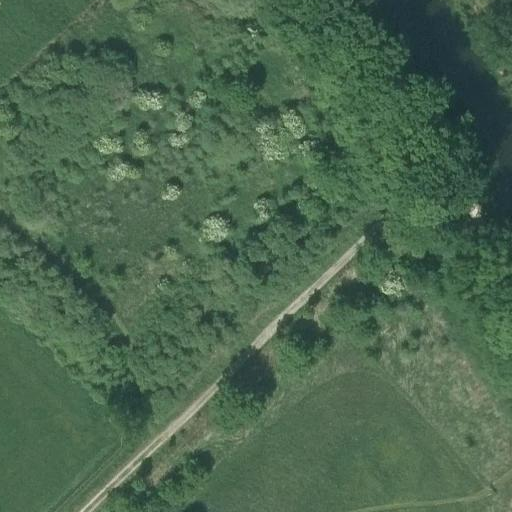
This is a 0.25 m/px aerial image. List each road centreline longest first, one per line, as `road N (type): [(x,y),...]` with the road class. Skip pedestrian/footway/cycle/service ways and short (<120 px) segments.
road 1 (track): [(440,160),(83,511)]
road 2 (track): [(511,271),(339,0)]
